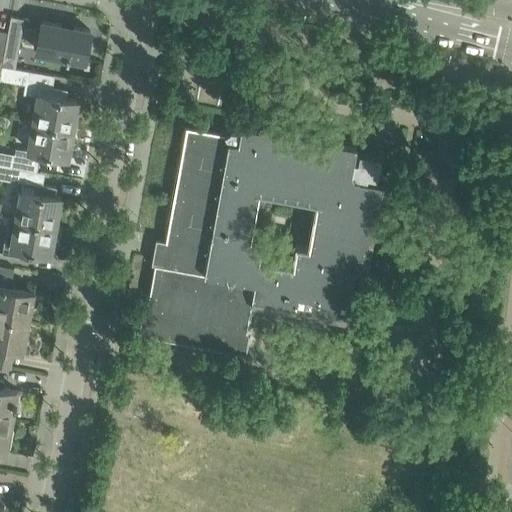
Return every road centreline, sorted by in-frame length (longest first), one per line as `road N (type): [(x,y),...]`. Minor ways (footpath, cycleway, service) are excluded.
road 1 (unclassified): [(49,511),(143,0)]
road 2 (tertiary): [(362,5),(511,45)]
